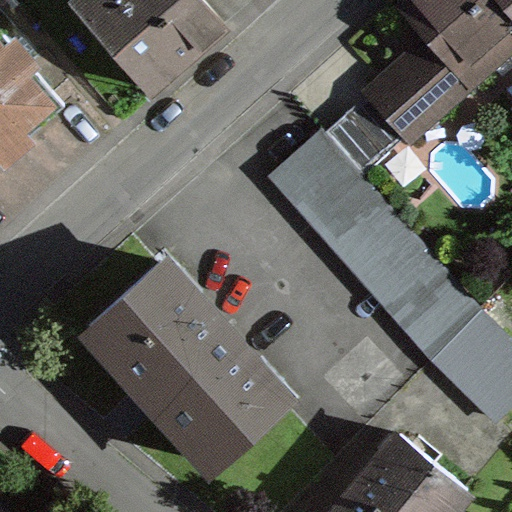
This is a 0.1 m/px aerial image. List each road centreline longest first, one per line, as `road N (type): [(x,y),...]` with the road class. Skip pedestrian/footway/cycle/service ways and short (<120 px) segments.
road 1 (residential): [(0,304),(334,0)]
road 2 (residential): [(0,377),(156,511)]
